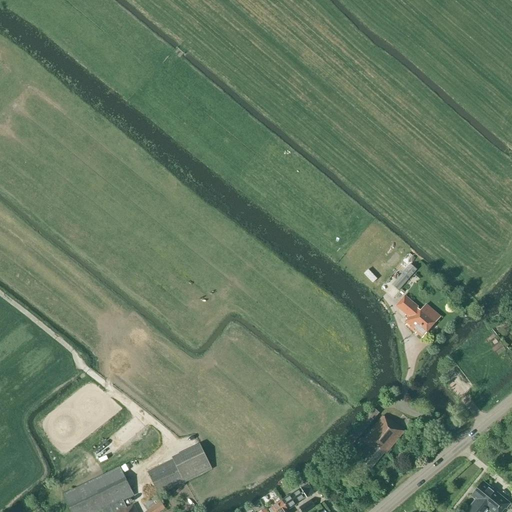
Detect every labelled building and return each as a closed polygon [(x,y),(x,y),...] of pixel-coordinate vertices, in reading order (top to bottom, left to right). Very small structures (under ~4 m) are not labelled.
[(398,291),(417,269),(411,264),(392,285),(398,291)] [(420,312),(416,308),(417,307),(405,296),(395,307),(408,317),(406,319),(409,322),(406,326),(415,334),(416,333),(422,338),(440,317),(426,305),(420,312)] [(347,452),(379,414),(373,407),(341,447),(347,452)] [(388,421),(383,416),(362,441),(368,447),(359,458),(363,461),(362,463),(370,470),(384,454),(385,455),(404,432),(389,420),(388,421)] [(159,495),(212,470),(200,443),(172,456),(173,460),(148,472),(159,495)] [(120,467),(63,495),(71,511),(102,511),(103,511),(102,511),(137,511),(134,505),(127,509),(123,502),(134,497),(120,467)] [(487,511),(489,511),(502,511),(505,509),(506,509),(510,504),(487,485),(483,482),(482,484),(481,484),(477,490),(480,491),(474,499),(475,500),(467,510),(466,511),(487,511)] [(282,501),(288,511),(313,494),(307,485),(282,501)] [(161,511),(166,509),(157,496),(143,505),(147,511),(146,511),(161,511)] [(302,511),(308,511),(316,507),(311,500),(299,508),(302,511)] [(286,511),(288,511),(282,501),(271,508),(274,511),(286,511)]
